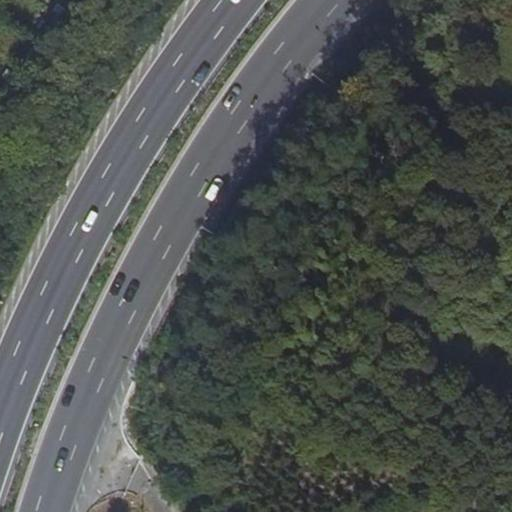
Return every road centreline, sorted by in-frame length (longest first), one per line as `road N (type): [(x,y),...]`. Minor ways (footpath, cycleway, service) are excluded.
road 1 (motorway): [(45,511),(171,211),(243,101),(327,0)]
road 2 (motorway): [(236,0),(117,168),(42,313),(0,417)]
